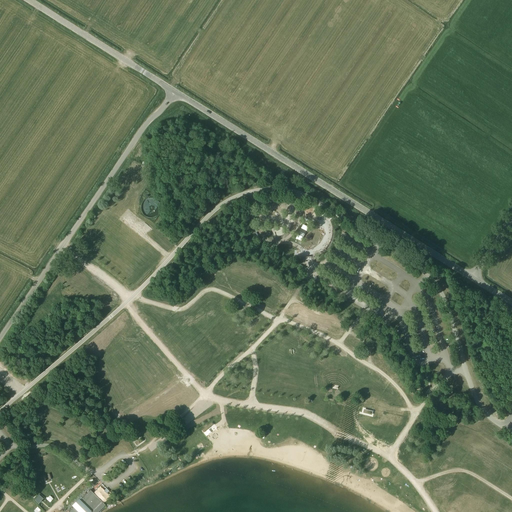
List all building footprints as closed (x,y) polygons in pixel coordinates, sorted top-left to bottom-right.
[(154,213),(157,213),(157,199),(143,199),(143,216),(154,216),(154,213)] [(364,410),(378,418),(384,409),(376,405),(374,407),(368,404),(364,410)] [(100,487),(94,492),(104,503),(110,498),(100,487)] [(73,507),(68,511),(89,511),(90,511),(89,511),(99,501),(92,494),(90,491),(79,501),(78,500),(72,506),(73,507)] [(39,495),(35,500),(39,504),(44,499),(39,495)]
